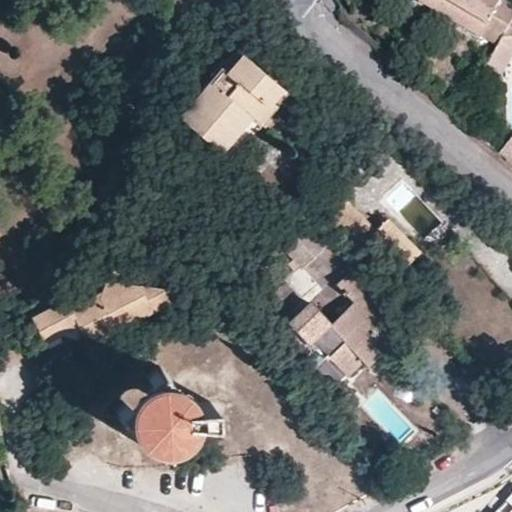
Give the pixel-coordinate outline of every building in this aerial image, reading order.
[(419,0),(495,44),(500,36),(511,35),(511,7),(498,0),(419,0)] [(511,52),(511,35),(500,36),(495,44),(482,68),(497,77),(511,53),(511,52)] [(249,116),(259,124),(276,105),(271,100),(282,86),(240,52),(224,70),(219,66),(177,115),(220,151),(249,116)] [(497,77),(482,68),(476,79),(492,90),(499,78),(497,77)] [(288,91),(282,86),(271,100),(276,105),(288,91)] [(229,159),(259,124),(249,116),(220,151),(229,159)] [(511,143),(510,144),(497,158),(511,170),(511,143)] [(323,218),(348,244),(363,230),(369,236),(376,229),(345,197),(323,218)] [(363,230),(348,244),(357,253),(371,238),(402,269),(420,251),(387,218),(376,229),(369,236),(363,230)] [(312,221),(307,226),(326,245),(331,241),(312,221)] [(326,245),(307,226),(305,224),(282,246),(302,268),(326,245)] [(288,320),(324,358),(325,359),(329,356),(346,373),(361,359),(368,352),(373,357),(393,338),(374,318),(388,306),(352,269),(336,285),(353,302),(330,324),(308,301),(288,320)] [(169,295),(162,283),(105,274),(97,293),(80,301),(75,299),(65,304),(54,301),(30,313),(43,336),(57,329),(54,322),(65,317),(73,322),(77,324),(81,331),(87,329),(91,336),(131,315),(169,295)] [(290,307),(302,297),(286,279),(274,290),(290,307)] [(274,323),(280,317),(263,299),(256,305),(274,323)] [(54,322),(57,329),(73,322),(65,317),(54,322)] [(312,369),(324,358),(288,320),(277,331),(312,369)] [(244,331),(235,337),(249,354),(258,347),(244,331)] [(365,364),(373,357),(368,352),(361,359),(365,364)] [(189,459),(199,451),(205,440),(206,428),(203,415),(197,405),(187,397),(175,394),(162,394),(151,399),(142,407),(136,418),(134,431),(137,443),(144,453),(154,461),(165,465),(178,464),(189,459)] [(271,444),(298,432),(281,396),(254,409),(271,444)] [(511,511),(511,501),(502,511),(511,511)]
